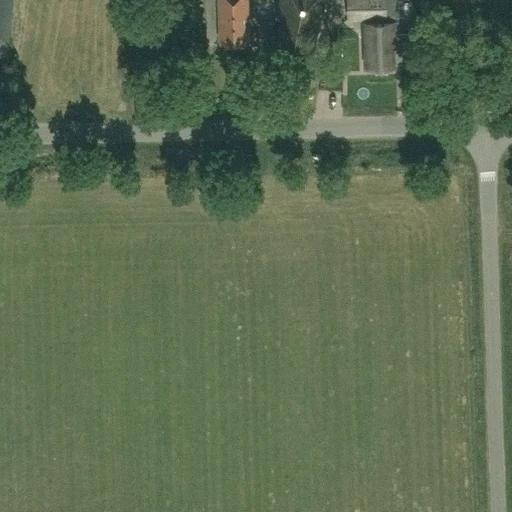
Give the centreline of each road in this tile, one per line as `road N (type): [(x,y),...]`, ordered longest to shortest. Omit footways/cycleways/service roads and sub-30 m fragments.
road 1 (tertiary): [(0,137),(490,127)]
road 2 (unclassified): [(501,511),(490,127)]
